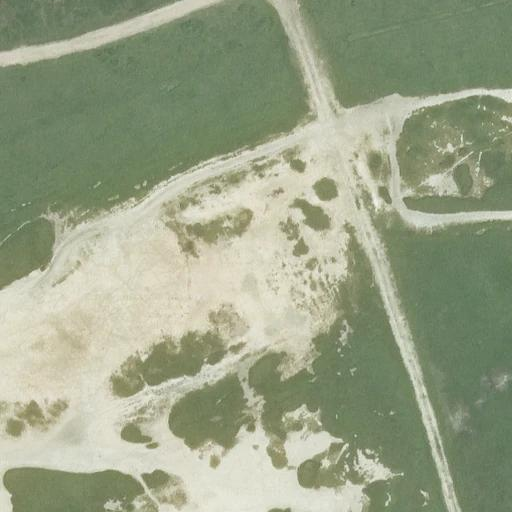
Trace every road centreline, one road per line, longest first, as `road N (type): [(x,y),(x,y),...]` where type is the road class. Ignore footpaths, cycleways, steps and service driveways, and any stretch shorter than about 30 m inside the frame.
road 1 (track): [(448,511),(409,358),(285,0)]
road 2 (track): [(204,0),(53,49),(0,57)]
road 3 (track): [(364,228),(511,223)]
